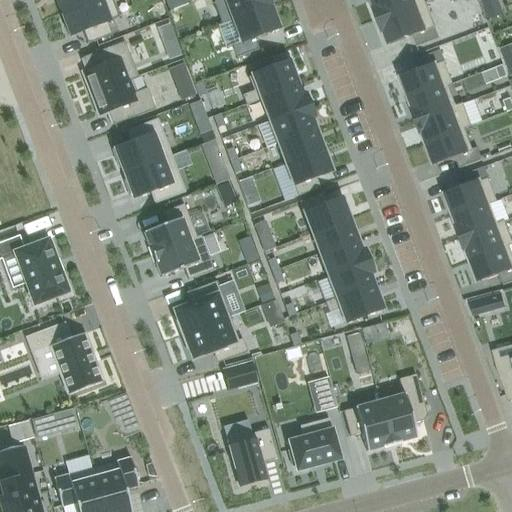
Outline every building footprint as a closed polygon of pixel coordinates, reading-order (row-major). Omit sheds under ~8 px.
[(54,0),(60,15),(98,0),(54,0)] [(111,0),(98,0),(60,15),(68,37),(82,32),(87,45),(111,36),(106,23),(118,18),(111,0)] [(212,0),(222,25),(271,7),(267,0),(212,0)] [(370,0),(379,21),(425,4),(423,0),(370,0)] [(425,4),(379,21),(388,46),(412,37),(416,48),(438,40),(425,4)] [(222,25),(217,27),(225,49),(231,47),(236,59),(258,51),(254,40),(270,34),(270,35),(277,32),(276,31),(279,30),(271,7),(222,25)] [(124,43),(82,59),(87,72),(82,74),(90,95),(128,81),(128,82),(137,78),(124,43)] [(421,72),(400,79),(409,102),(448,87),(448,88),(453,86),(440,52),(417,60),(421,72)] [(241,96),(245,107),(260,101),(260,100),(298,86),(289,63),(287,63),(285,58),(269,64),(271,69),(247,78),(253,92),(241,96)] [(502,66),(495,69),(499,80),(507,78),(502,66)] [(128,81),(90,95),(98,117),(107,113),(112,127),(155,110),(147,89),(133,95),(128,82),(128,81)] [(201,84),(194,87),(198,98),(206,95),(201,84)] [(260,101),(268,123),(309,108),(304,95),(302,96),(298,86),(260,100),(260,101)] [(448,87),(409,102),(417,123),(456,108),(455,107),(448,88),(448,87)] [(511,104),(510,99),(502,102),(507,114),(511,111),(511,104)] [(456,108),(417,123),(425,144),(464,130),(471,128),(462,105),(455,107),(456,108)] [(268,123),(277,145),(315,131),(311,121),(313,120),(309,108),(268,123)] [(220,115),(212,118),(216,130),(224,127),(220,115)] [(139,141),(111,151),(118,170),(121,169),(123,175),(170,157),(156,121),(134,129),(139,141)] [(464,130),(425,144),(433,167),(454,159),(459,170),(481,162),(476,149),(472,151),(464,130)] [(277,145),(285,165),(322,151),(315,131),(277,145)] [(232,149),(225,152),(229,163),(237,160),(232,149)] [(322,151),(285,165),(297,198),(319,189),(315,178),(330,172),(322,151)] [(126,181),(123,182),(130,200),(157,190),(162,202),(184,194),(170,157),(123,175),(126,181)] [(237,160),(229,163),(233,175),(241,172),(237,160)] [(465,188),(444,196),(453,218),(487,205),(488,206),(497,203),(484,168),(461,177),(465,188)] [(321,195),(299,203),(311,235),(349,221),(341,200),(325,206),(321,195)] [(166,225),(142,234),(143,235),(148,247),(147,247),(151,256),(196,239),(195,238),(183,205),(162,214),(166,225)] [(487,205),(453,218),(461,240),(495,227),(495,226),(488,206),(487,205)] [(349,221),(311,235),(319,256),(357,241),(349,221)] [(495,227),(461,240),(469,261),(508,246),(508,247),(511,245),(511,243),(504,222),(495,226),(495,227)] [(47,241),(23,250),(18,237),(0,244),(0,260),(14,255),(33,306),(67,294),(60,275),(54,260),(47,241)] [(196,239),(151,256),(154,265),(155,265),(160,277),(159,277),(159,279),(183,270),(187,281),(213,271),(200,237),(195,238),(196,239)] [(357,241),(319,256),(327,278),(367,263),(363,250),(360,251),(357,241)] [(508,246),(469,261),(477,283),(498,275),(503,287),(511,283),(511,256),(508,247),(508,246)] [(274,259),(266,262),(271,274),(278,271),(274,259)] [(367,263),(327,278),(335,299),(336,300),(374,286),(370,276),(372,275),(367,263)] [(278,271),(271,274),(275,285),(283,282),(278,271)] [(195,303),(173,312),(177,324),(181,337),(229,319),(215,283),(191,292),(195,303)] [(335,299),(324,304),(328,314),(339,310),(345,324),(365,316),(367,321),(382,315),(380,310),(382,309),(374,286),(336,300),(335,299)] [(291,304),(283,307),(288,319),(295,316),(291,304)] [(229,319),(181,337),(186,349),(187,349),(191,361),(218,351),(222,362),(246,353),(241,340),(237,342),(229,319)] [(63,325),(25,339),(32,356),(50,349),(68,396),(101,384),(82,335),(69,340),(63,325)] [(296,334),(288,337),(293,348),(300,345),(296,334)] [(511,359),(494,364),(498,378),(508,403),(511,401),(511,359)] [(250,364),(223,372),(228,390),(226,391),(226,392),(255,384),(250,364)] [(402,396),(379,403),(391,446),(400,443),(414,439),(416,439),(412,425),(422,422),(426,416),(415,376),(398,381),(402,396)] [(328,382),(312,386),(320,414),(335,409),(328,382)] [(354,410),(342,413),(349,438),(361,435),(366,453),(367,452),(381,448),(391,446),(379,403),(355,409),(353,409),(354,410)] [(290,451),(287,452),(291,469),(295,468),(296,472),(339,460),(327,420),(299,428),(302,439),(288,443),(290,451)] [(268,430),(226,442),(238,488),(265,480),(261,464),(276,460),(268,430)] [(39,511),(23,449),(0,455),(0,472),(7,497),(0,499),(0,502),(2,511),(39,511)] [(115,464),(91,470),(102,511),(129,511),(124,491),(136,487),(136,488),(138,488),(129,458),(128,459),(128,460),(116,463),(116,462),(115,462),(115,464)] [(54,479),(52,480),(61,509),(62,509),(62,508),(74,504),(75,511),(102,511),(91,470),(68,477),(67,475),(66,476),(66,477),(54,481),(54,479)]
